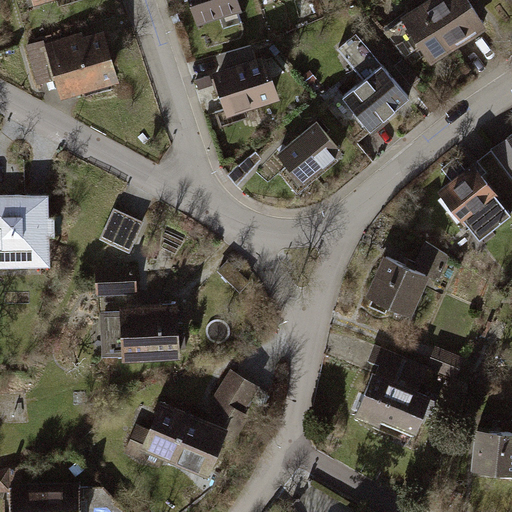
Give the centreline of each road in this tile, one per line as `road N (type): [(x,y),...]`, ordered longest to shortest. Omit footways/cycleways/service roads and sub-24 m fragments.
road 1 (residential): [(0,88),(209,203)]
road 2 (residential): [(346,225),(389,181),(511,87)]
road 3 (residential): [(140,0),(209,203)]
road 4 (residential): [(293,452),(407,511)]
road 5 (residential): [(293,452),(310,329)]
